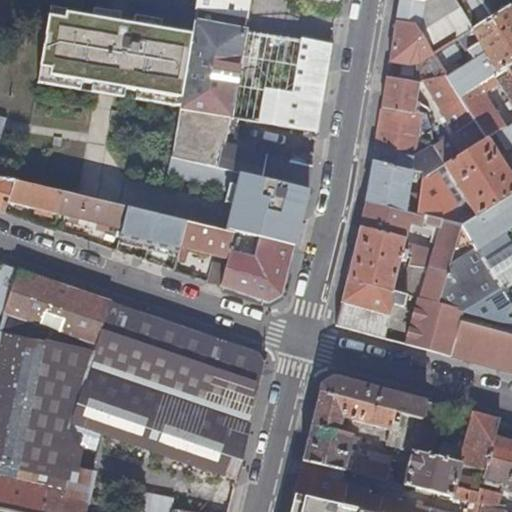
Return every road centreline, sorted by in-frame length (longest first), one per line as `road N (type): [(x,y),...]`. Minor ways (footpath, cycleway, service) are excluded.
road 1 (residential): [(299,342),(367,0)]
road 2 (residential): [(299,342),(0,240)]
road 3 (residential): [(511,401),(299,342)]
road 4 (residential): [(260,511),(299,342)]
